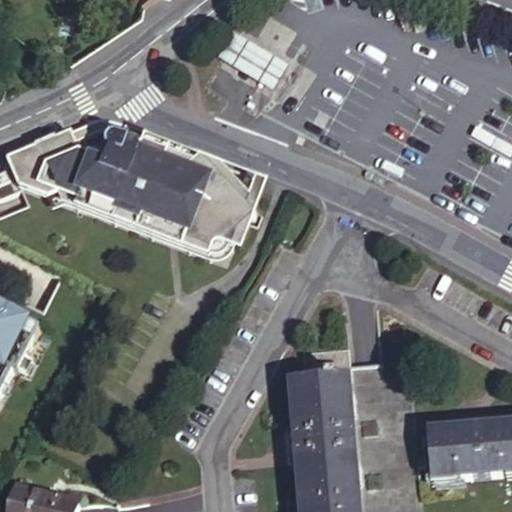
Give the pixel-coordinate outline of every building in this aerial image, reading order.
[(278,94),(293,70),(263,51),(238,37),(223,62),(247,77),(278,94)] [(238,123),(244,115),(235,109),(229,118),(238,123)] [(111,142),(113,141),(116,140),(119,141),(199,169),(205,163),(101,125),(74,137),(77,146),(84,161),(110,171),(115,157),(109,153),(108,150),(109,146),(111,142)] [(74,137),(39,151),(43,161),(77,146),(74,137)] [(249,210),(205,163),(199,169),(119,141),(116,140),(113,141),(111,142),(109,146),(108,150),(109,153),(115,157),(110,171),(84,161),(77,146),(43,161),(14,172),(18,182),(26,185),(33,187),(61,198),(83,205),(88,192),(100,197),(105,184),(116,189),(111,201),(124,205),(119,219),(157,232),(161,228),(168,237),(219,255),(222,246),(226,248),(240,234),(257,219),(249,210)] [(39,151),(10,163),(14,172),(43,161),(39,151)] [(252,203),(222,169),(205,163),(249,210),(252,203)] [(0,190),(15,184),(12,177),(1,181),(1,178),(0,178),(0,190)] [(83,205),(119,219),(124,205),(111,201),(116,189),(105,184),(100,197),(88,192),(83,205)] [(33,187),(26,185),(21,188),(23,193),(30,196),(33,187)] [(30,196),(51,204),(61,198),(33,187),(30,196)] [(235,251),(240,234),(226,248),(222,246),(219,255),(168,237),(161,228),(157,232),(119,219),(83,205),(61,198),(51,204),(171,248),(215,264),(220,263),(225,262),(229,259),(233,255),(235,251)] [(0,406),(20,357),(25,359),(37,326),(12,310),(12,303),(0,297),(0,406)] [(365,511),(354,385),(387,383),(385,367),(353,370),(352,354),(305,358),(308,388),(296,390),(301,456),(302,462),(302,467),(303,501),(303,511),(365,511)] [(511,484),(511,423),(494,425),(493,417),(480,418),(466,419),(467,427),(434,430),(438,489),(465,487),(511,484)] [(13,511),(82,511),(86,502),(49,492),(20,485),(13,511)]
